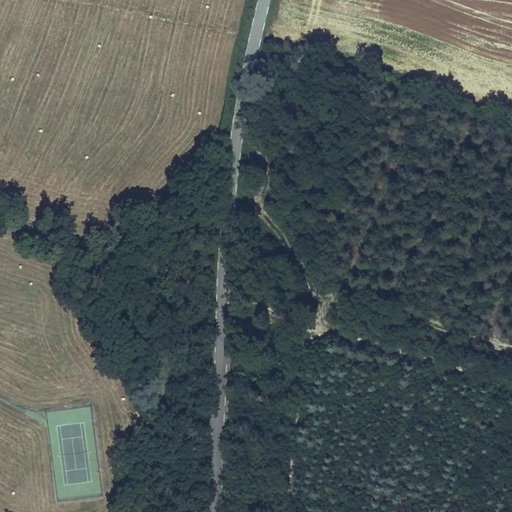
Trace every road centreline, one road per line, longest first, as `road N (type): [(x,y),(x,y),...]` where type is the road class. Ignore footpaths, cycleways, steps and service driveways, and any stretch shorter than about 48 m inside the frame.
road 1 (unclassified): [(214,511),(227,203),(263,0)]
road 2 (track): [(511,387),(222,298)]
